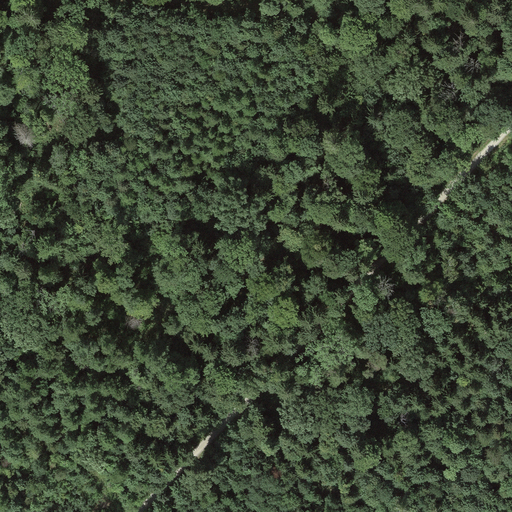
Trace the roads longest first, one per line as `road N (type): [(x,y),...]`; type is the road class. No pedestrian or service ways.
road 1 (track): [(136,511),(511,125)]
road 2 (track): [(511,32),(162,0)]
